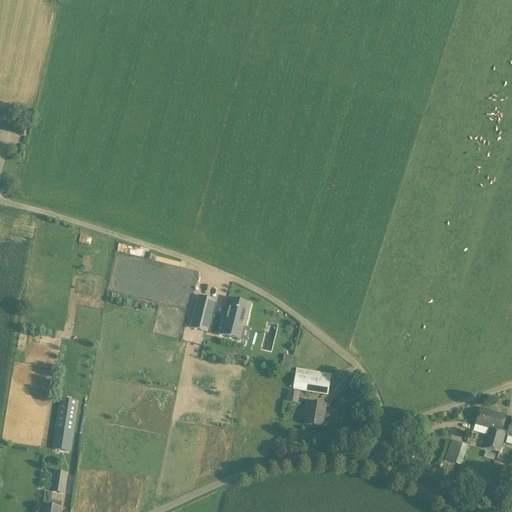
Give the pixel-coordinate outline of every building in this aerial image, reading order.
[(0,127),(0,130),(23,137),(26,126),(2,120),(0,127)] [(215,301),(199,297),(191,328),(207,332),(215,301)] [(244,328),(250,305),(228,300),(223,322),(224,323),(221,335),(239,340),(242,328),(244,328)] [(293,389),(292,390),(327,396),(330,375),(295,370),(295,373),(291,372),(289,388),(293,389)] [(286,403),(298,405),(300,393),(288,391),(286,403)] [(78,402),(59,399),(51,450),(70,452),(78,402)] [(322,428),(325,406),(307,403),(305,412),(306,412),(304,425),(322,428)] [(504,434),(501,433),(506,417),(480,410),(475,425),(488,429),(482,449),(499,454),(505,436),(504,436),(504,434)] [(445,461),(459,465),(466,446),(451,441),(445,461)] [(51,493),(64,495),(67,474),(54,472),(51,493)]
